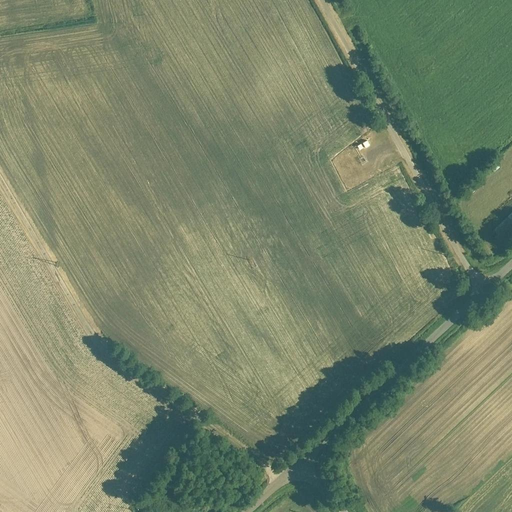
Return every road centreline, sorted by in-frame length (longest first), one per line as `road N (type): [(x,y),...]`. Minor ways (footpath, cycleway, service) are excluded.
road 1 (track): [(279,480),(103,349),(0,178)]
road 2 (unclassified): [(482,293),(320,0)]
road 3 (unclassified): [(299,461),(482,293)]
